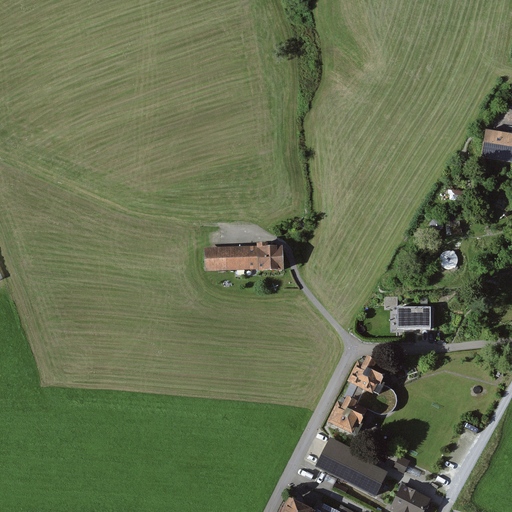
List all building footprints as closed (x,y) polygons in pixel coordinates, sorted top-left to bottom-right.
[(511,132),(486,129),(481,157),(511,162),(511,132)] [(282,248),(204,251),(205,274),(258,272),(258,275),(283,274),(282,248)] [(431,309),(397,309),(397,330),(431,330),(431,309)] [(370,411),(387,420),(392,419),(397,417),(400,413),(402,408),(403,403),(401,398),(398,394),(382,386),(389,370),(363,358),(330,426),(357,438),(370,411)] [(353,451),(332,440),(318,468),(376,497),(387,475),(350,457),(353,451)] [(394,468),(404,474),(410,461),(400,456),(394,468)] [(427,511),(433,502),(403,487),(390,511),(427,511)] [(314,511),(316,510),(313,509),(289,497),(281,511),(314,511)] [(318,499),(313,509),(316,510),(314,511),(354,511),(341,505),(338,511),(322,503),(322,501),(318,499)]
